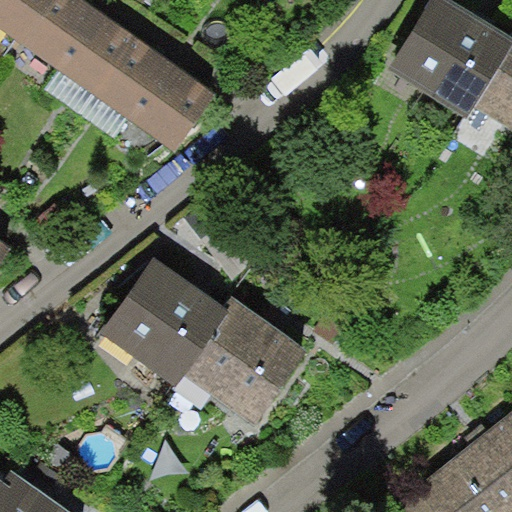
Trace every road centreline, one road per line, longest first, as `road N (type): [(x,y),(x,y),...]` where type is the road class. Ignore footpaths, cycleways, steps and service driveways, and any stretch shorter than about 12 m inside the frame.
road 1 (residential): [(376,0),(340,45),(0,313)]
road 2 (residential): [(511,314),(269,511)]
